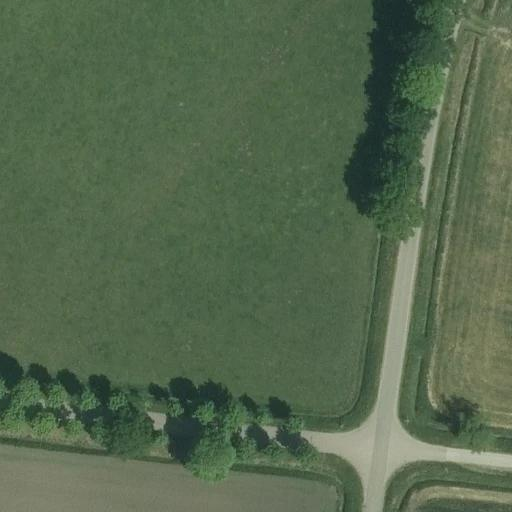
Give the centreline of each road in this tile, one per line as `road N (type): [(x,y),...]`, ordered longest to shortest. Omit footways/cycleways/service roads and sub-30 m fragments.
road 1 (unclassified): [(379,445),(441,0)]
road 2 (unclassified): [(379,445),(0,407)]
road 3 (unclassified): [(511,462),(379,445)]
